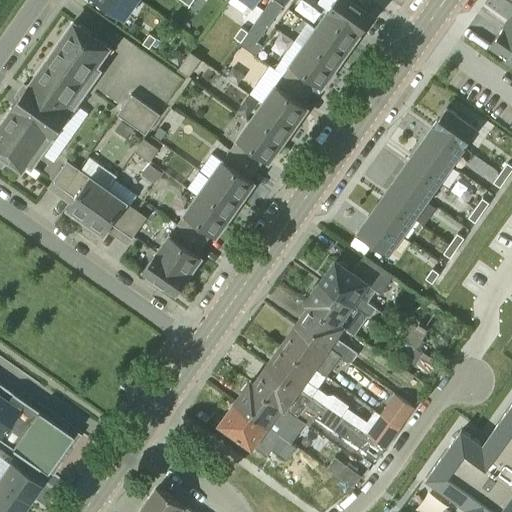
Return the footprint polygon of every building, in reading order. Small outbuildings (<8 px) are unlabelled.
[(137,0),(100,0),(125,17),(137,0)] [(283,5),(276,0),(271,0),(261,15),(271,22),(283,5)] [(334,0),(328,9),(362,33),(375,15),(362,6),(365,2),(361,0),(334,0)] [(361,34),(362,33),(328,9),(327,10),(328,11),(317,27),(349,49),(360,33),(361,34)] [(511,11),(503,25),(511,31),(511,11)] [(258,41),(271,22),(261,15),(249,32),(242,42),(240,43),(256,55),(263,45),(258,41)] [(11,161),(23,170),(28,162),(32,166),(53,136),(54,137),(71,113),(70,112),(101,69),(97,66),(110,47),(74,21),(30,84),(29,83),(12,107),(13,108),(0,125),(0,158),(8,164),(11,161)] [(511,31),(503,25),(490,42),(511,57),(511,31)] [(242,42),(249,32),(242,27),(235,37),(242,42)] [(317,27),(303,45),(336,68),(349,49),(317,27)] [(150,48),(157,38),(150,33),(143,43),(150,48)] [(322,87),(336,68),(303,45),(290,64),(291,65),(284,73),(305,88),(312,79),(322,87)] [(178,65),(185,55),(176,49),(169,58),(178,65)] [(201,59),(191,51),(178,69),(189,77),(201,59)] [(267,69),(254,91),(265,97),(278,75),(267,69)] [(276,85),(276,84),(263,102),(295,125),(308,107),(298,99),(305,88),(284,73),(276,85)] [(161,114),(132,93),(118,114),(146,134),(161,114)] [(282,143),(295,125),(263,102),(251,120),(282,143)] [(445,106),(433,124),(465,147),(478,129),(445,106)] [(282,143),(251,120),(237,139),(238,139),(231,149),(252,164),(259,154),(269,161),(282,143)] [(420,142),(453,165),(465,147),(433,124),(420,142)] [(161,139),(167,131),(160,126),(154,134),(161,139)] [(145,138),(136,151),(150,161),(159,148),(145,138)] [(408,159),(440,182),(453,165),(420,142),(408,159)] [(224,159),(223,159),(210,177),(242,200),(255,181),(245,174),(252,164),(231,149),(224,159)] [(426,199),(428,200),(440,182),(408,159),(395,177),(397,178),(426,199)] [(53,181),(66,190),(80,169),(68,160),(53,181)] [(511,165),(508,162),(501,172),(507,177),(511,170),(511,165)] [(142,174),(154,183),(163,172),(150,163),(142,174)] [(76,197),(68,208),(86,221),(109,189),(91,176),(90,176),(80,169),(66,190),(76,197)] [(507,177),(501,172),(494,182),(501,187),(507,177)] [(229,218),(242,200),(210,177),(197,195),(229,218)] [(426,199),(397,178),(384,196),(414,217),(426,199)] [(128,202),(109,189),(86,221),(105,234),(112,223),(122,230),(137,209),(127,202),(128,202)] [(229,218),(197,195),(184,213),(185,214),(178,224),(199,238),(206,229),(216,236),(229,218)] [(370,212),(403,235),(416,218),(414,217),(384,196),(383,195),(370,212)] [(483,212),(489,202),(483,198),(476,207),(483,212)] [(476,222),(483,212),(476,207),(469,217),(476,222)] [(137,209),(122,230),(133,237),(147,216),(137,209)] [(403,235),(370,212),(358,230),(391,253),(403,235)] [(171,234),(170,233),(158,251),(157,251),(190,275),(190,274),(202,256),(192,249),(199,238),(178,224),(171,234)] [(458,247),(465,238),(458,233),(451,243),(458,247)] [(458,247),(451,243),(444,253),(451,257),(458,247)] [(177,293),(190,275),(157,251),(143,270),(149,274),(146,277),(162,289),(165,285),(177,293)] [(368,314),(405,340),(417,349),(427,333),(407,319),(403,325),(368,301),(377,289),(381,291),(392,276),(364,256),(353,272),(348,269),(348,265),(343,261),(339,262),(336,260),(321,281),(368,314)] [(433,283),(440,273),(433,268),(426,278),(433,283)] [(321,281),(307,301),(311,304),(341,326),(353,334),(368,314),(321,281)] [(327,345),(341,326),(311,304),(297,324),(327,345)] [(327,345),(297,324),(283,344),(326,374),(341,355),(332,348),(327,345)] [(332,348),(341,355),(351,362),(358,352),(339,339),(332,348)] [(428,372),(436,362),(417,349),(405,340),(398,351),(428,372)] [(317,387),(326,374),(283,344),(269,364),(341,415),(349,405),(333,393),(327,393),(317,387)] [(269,364),(255,384),(306,421),(310,424),(315,417),(336,431),(352,441),(376,458),(385,446),(383,445),(359,428),(341,415),(269,364)] [(236,402),(291,442),(296,435),(306,421),(255,384),(251,381),(236,402)] [(0,439),(11,447),(38,466),(38,465),(46,471),(47,470),(49,472),(75,435),(0,383),(0,439)] [(400,428),(415,407),(394,392),(380,412),(395,423),(394,424),(398,426),(400,428)] [(296,446),(291,442),(236,402),(222,423),(224,424),(225,428),(230,432),(233,431),(239,435),(238,436),(241,438),(242,437),(267,455),(272,449),(287,459),(296,446)] [(462,429),(427,477),(475,511),(511,511),(511,406),(485,445),(462,429)] [(394,424),(380,412),(379,413),(373,408),(364,421),(359,428),(383,445),(398,426),(394,424)] [(302,465),(309,455),(298,446),(290,456),(302,465)] [(353,486),(362,476),(335,455),(326,467),(353,486)] [(40,483),(10,462),(0,476),(0,482),(27,502),(40,483)] [(19,511),(27,502),(0,482),(0,508),(5,511),(19,511)] [(139,511),(195,511),(185,504),(185,505),(161,488),(156,489),(139,511)]
